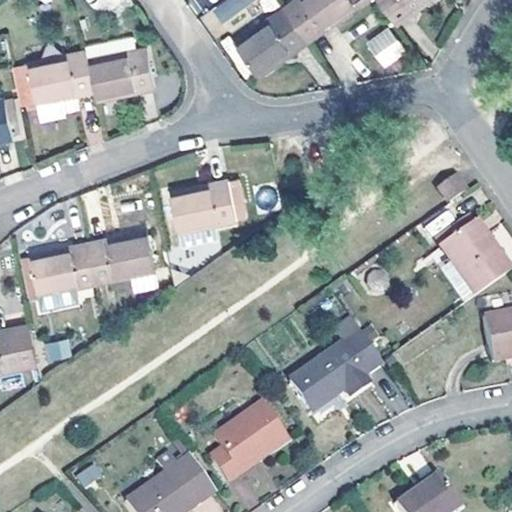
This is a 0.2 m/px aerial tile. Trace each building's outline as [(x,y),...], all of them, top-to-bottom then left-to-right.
[(275,0),(257,0),(265,12),(277,4),(275,0)] [(295,0),(284,8),(308,41),(356,6),(354,4),(350,0),(295,0)] [(380,0),(396,22),(426,0),(430,0),(432,2),(434,0),(380,0)] [(308,41),(284,8),(236,43),(260,75),(308,41)] [(364,43),(383,69),(406,52),(388,26),(364,43)] [(129,38),(86,46),(87,52),(96,91),(98,100),(156,88),(147,48),(138,51),(137,42),(129,38)] [(96,91),(87,52),(20,65),(22,73),(16,75),(21,98),(26,97),(28,105),(96,91)] [(15,98),(7,99),(14,138),(22,137),(15,98)] [(0,140),(14,138),(7,99),(0,100),(0,140)] [(437,188),(448,204),(467,191),(454,176),(437,188)] [(229,181),(171,192),(180,231),(217,224),(246,219),(240,188),(231,190),(229,181)] [(439,238),(443,243),(471,223),(467,217),(439,238)] [(442,246),(429,256),(464,304),(510,270),(474,221),(471,223),(443,243),(441,245),(442,246)] [(217,224),(180,231),(182,246),(220,239),(217,224)] [(492,232),(511,259),(511,258),(511,241),(501,225),(492,232)] [(90,244),(98,282),(156,271),(149,233),(90,244)] [(39,295),(98,282),(90,244),(32,256),(39,295)] [(365,272),(370,291),(389,287),(385,268),(365,272)] [(154,274),(131,278),(134,292),(157,287),(154,274)] [(511,311),(488,316),(483,318),(492,361),(511,357),(511,311)] [(342,342),(359,331),(350,318),(333,330),(342,342)] [(30,327),(0,333),(0,372),(37,364),(30,327)] [(364,374),(380,362),(359,331),(342,342),(289,381),(311,412),(344,389),(350,397),(369,383),(364,374)] [(47,361),(71,357),(69,339),(44,343),(47,361)] [(223,448),(210,457),(227,482),(288,439),(262,403),(214,436),(223,448)] [(184,461),(191,457),(178,441),(173,445),(184,461)] [(196,504),(214,491),(191,457),(184,461),(178,465),(169,452),(156,460),(165,474),(125,501),(133,511),(184,511),(190,509),(187,504),(194,500),(196,504)] [(75,475),(83,488),(104,477),(96,463),(75,475)] [(437,473),(395,504),(400,511),(452,511),(460,506),(437,473)] [(190,509),(196,504),(194,500),(187,504),(190,509)]
